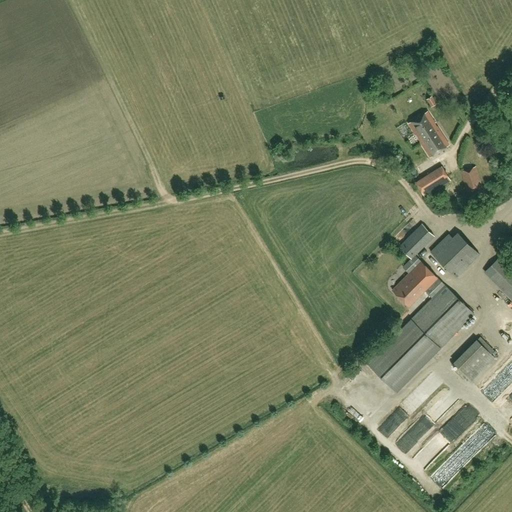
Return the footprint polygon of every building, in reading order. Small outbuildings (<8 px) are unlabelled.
[(437,103),(432,95),(426,99),(431,107),(437,103)] [(428,110),(408,123),(429,157),(449,144),(428,110)] [(424,196),(450,180),(442,166),(416,182),(424,196)] [(461,172),(467,192),(482,188),(475,167),(461,172)] [(432,298),(405,325),(368,363),(397,392),(474,314),(421,261),(415,255),(434,236),(422,224),(399,246),(411,259),(402,267),(409,274),(393,290),(410,307),(425,291),(432,298)] [(432,250),(456,277),(480,255),(458,232),(452,237),(449,234),(432,250)] [(511,271),(498,258),(485,272),(511,299),(511,271)] [(491,340),(481,331),(450,363),(465,378),(481,362),(484,365),(491,357),(487,354),(505,336),(500,331),(491,340)] [(349,346),(356,339),(352,335),(344,342),(349,346)] [(346,402),(379,401),(385,395),(378,388),(372,388),(372,396),(371,397),(367,393),(367,383),(364,387),(352,387),(359,380),(364,380),(359,374),(352,374),(336,390),(336,398),(343,398),(346,402)] [(410,399),(383,425),(389,431),(404,417),(403,416),(415,405),(410,399)] [(507,415),(511,410),(511,401),(502,410),(507,415)] [(424,466),(447,443),(445,442),(453,434),(447,428),(417,458),(424,466)]
